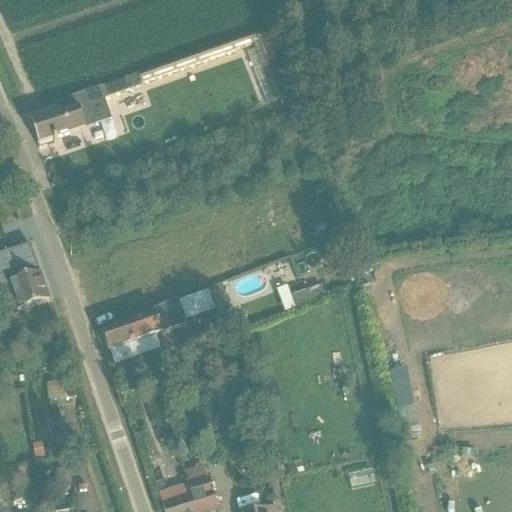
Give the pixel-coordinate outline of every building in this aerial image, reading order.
[(262,32),(137,76),(140,85),(252,45),(266,41),(262,32)] [(266,41),(252,45),(265,77),(275,102),(286,97),(276,73),(278,73),(266,41)] [(140,85),(137,76),(57,103),(61,114),(30,125),(37,147),(52,142),(53,144),(56,143),(56,141),(111,122),(103,101),(141,88),(140,85)] [(317,277),(334,269),(325,251),(308,260),(317,277)] [(23,277),(0,284),(0,308),(14,304),(17,312),(48,301),(36,265),(21,270),(23,277)] [(309,305),(317,303),(313,287),(290,293),(297,319),(312,315),(309,305)] [(206,295),(174,305),(180,324),(211,314),(206,295)] [(101,333),(108,354),(161,336),(153,311),(137,316),(138,320),(101,333)] [(187,486),(191,499),(195,511),(214,511),(217,511),(208,480),(187,486)] [(195,511),(191,499),(163,508),(163,511),(195,511)]
